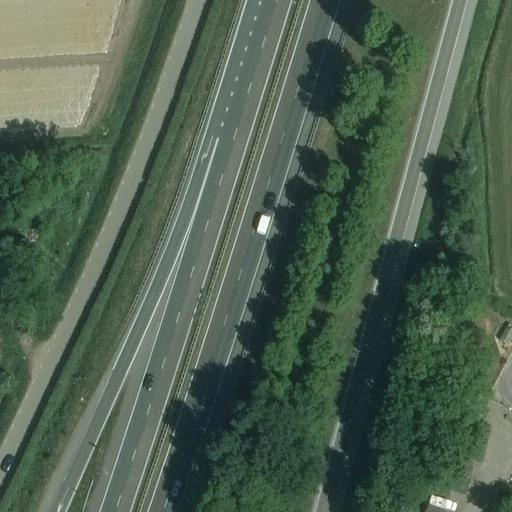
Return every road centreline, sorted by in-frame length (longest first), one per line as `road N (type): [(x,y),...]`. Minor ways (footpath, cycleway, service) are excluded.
road 1 (motorway): [(161,511),(324,0)]
road 2 (motorway): [(318,511),(448,0)]
road 3 (unclassified): [(0,478),(208,0)]
road 4 (motorway): [(233,137),(58,511)]
road 5 (motorway): [(233,137),(113,511)]
road 6 (motorway): [(274,0),(233,137)]
